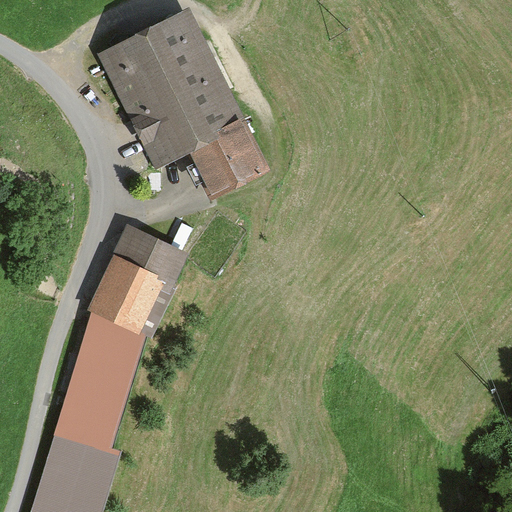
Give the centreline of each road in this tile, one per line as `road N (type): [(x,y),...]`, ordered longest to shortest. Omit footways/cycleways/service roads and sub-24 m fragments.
road 1 (unclassified): [(12,511),(104,187),(84,126),(0,44)]
road 2 (track): [(251,0),(224,26),(170,2),(121,9),(41,76)]
